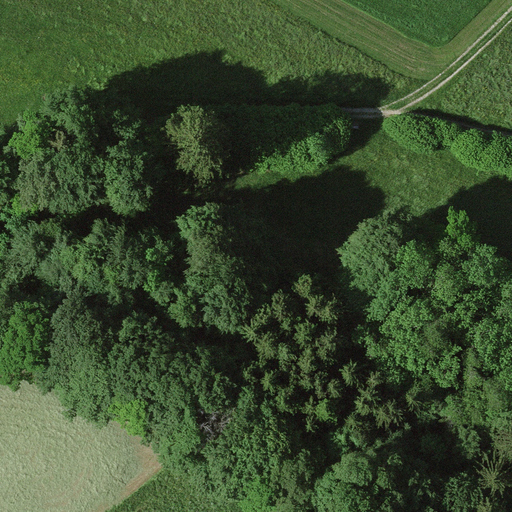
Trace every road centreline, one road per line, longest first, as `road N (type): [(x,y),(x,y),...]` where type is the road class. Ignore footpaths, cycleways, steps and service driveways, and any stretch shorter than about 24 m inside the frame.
road 1 (track): [(368,113),(0,164)]
road 2 (track): [(368,113),(448,77),(511,9)]
